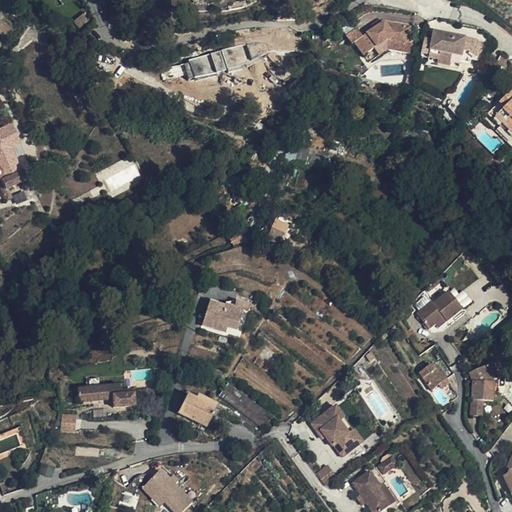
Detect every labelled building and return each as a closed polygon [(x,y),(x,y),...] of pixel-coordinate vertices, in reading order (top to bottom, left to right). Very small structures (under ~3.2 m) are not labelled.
[(83,12),(72,20),(78,27),(81,25),(89,19),(83,12)] [(383,21),(362,36),(356,28),(355,29),(347,34),(362,56),(373,49),(378,57),(389,50),(409,54),(410,44),(407,44),(411,26),(383,21)] [(472,39),(432,32),(430,39),(427,39),(423,38),(420,54),(427,56),(427,59),(437,61),(436,64),(448,66),(450,56),(460,58),(461,51),(468,52),(475,58),(483,47),(472,39)] [(183,61),(189,80),(248,63),(243,44),(183,61)] [(500,55),(495,65),(508,69),(507,60),(500,55)] [(493,118),(511,137),(511,92),(511,91),(498,104),(503,109),(493,118)] [(511,137),(493,118),(503,109),(498,104),(483,118),(511,148),(511,137)] [(0,186),(3,193),(22,186),(28,183),(12,149),(21,145),(13,127),(0,132),(0,167),(1,169),(0,169),(0,186)] [(320,170),(323,160),(311,156),(308,166),(320,170)] [(266,229),(278,233),(282,225),(270,220),(266,229)] [(274,245),(278,233),(266,229),(261,240),(274,245)] [(225,238),(230,244),(240,238),(236,231),(225,238)] [(347,273),(340,266),(333,272),(341,279),(347,273)] [(438,314),(442,318),(457,307),(443,288),(427,299),(426,298),(411,309),(423,326),(430,320),(438,314)] [(236,326),(242,306),(225,300),(223,303),(209,298),(200,319),(215,325),(217,320),(227,323),(236,326)] [(236,298),(225,298),(225,300),(242,306),(247,308),(249,302),(236,298)] [(434,324),(442,318),(438,314),(430,320),(434,324)] [(217,320),(215,325),(225,328),(227,323),(217,320)] [(226,327),(225,334),(237,335),(238,329),(226,327)] [(414,369),(415,371),(428,363),(426,360),(414,369)] [(489,361),(469,370),(473,379),(469,380),(467,414),(479,414),(480,399),(489,400),(490,391),(490,379),(496,377),(496,375),(489,361)] [(428,363),(415,371),(426,387),(440,377),(433,366),(431,368),(430,366),(428,363)] [(433,366),(440,377),(442,376),(433,363),(430,366),(431,368),(433,366)] [(473,379),(469,370),(465,371),(469,380),(473,379)] [(452,394),(453,393),(445,380),(443,381),(452,394)] [(446,398),(452,394),(443,381),(437,385),(446,398)] [(206,405),(208,402),(192,396),(190,399),(206,405)] [(183,416),(195,421),(206,405),(190,399),(183,416)] [(129,401),(84,400),(84,414),(124,414),(124,422),(141,422),(141,407),(129,407),(129,401)] [(220,408),(208,402),(206,405),(219,411),(220,408)] [(206,405),(195,421),(206,426),(209,422),(213,424),(219,411),(206,405)] [(327,409),(322,413),(349,448),(354,445),(327,409)] [(349,448),(322,413),(304,427),(312,437),(314,435),(318,441),(325,450),(327,449),(334,459),(349,448)] [(61,414),(61,432),(76,432),(76,414),(61,414)] [(511,447),(503,468),(505,469),(503,473),(499,475),(511,500),(511,447)] [(372,448),(361,457),(366,465),(378,456),(372,448)] [(326,465),(314,474),(323,486),(336,476),(326,465)] [(172,511),(178,511),(189,502),(172,484),(175,481),(161,466),(140,487),(157,505),(161,501),(172,511)] [(367,507),(370,511),(374,511),(386,504),(372,486),(375,484),(364,470),(348,482),(367,507)] [(377,483),(375,484),(372,486),(386,504),(390,500),(377,483)]
